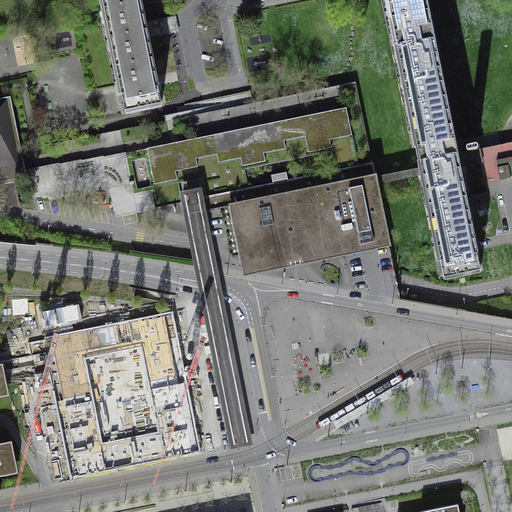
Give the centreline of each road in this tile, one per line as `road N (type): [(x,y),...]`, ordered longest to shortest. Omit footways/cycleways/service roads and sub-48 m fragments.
road 1 (residential): [(511,285),(449,296),(0,213)]
road 2 (primary): [(511,332),(298,293),(243,300)]
road 3 (residential): [(259,453),(0,507)]
road 4 (primary): [(0,257),(222,285),(243,300)]
road 5 (primary): [(281,442),(304,449),(511,408)]
road 6 (residential): [(485,511),(479,488),(464,478),(290,511)]
road 7 (residential): [(222,0),(186,16),(200,90),(239,82)]
road 8 (primary): [(243,300),(281,442)]
